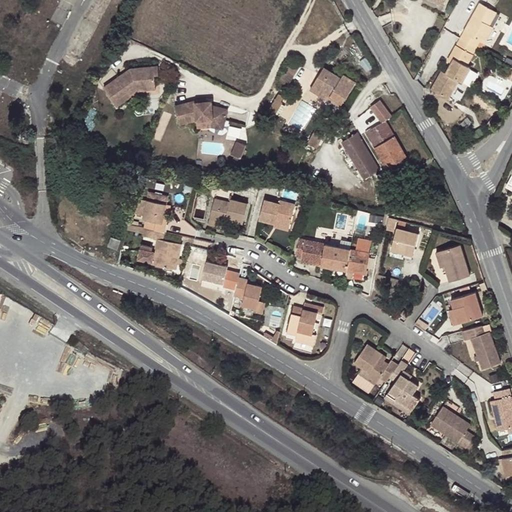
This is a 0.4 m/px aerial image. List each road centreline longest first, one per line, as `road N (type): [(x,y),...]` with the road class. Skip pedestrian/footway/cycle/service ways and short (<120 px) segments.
road 1 (tertiary): [(323,387),(186,305),(34,237),(19,252)]
road 2 (secondary): [(0,261),(224,404)]
road 3 (secondary): [(224,404),(19,252)]
road 4 (unknown): [(363,17),(310,48),(287,49),(247,103),(180,72)]
road 5 (tertiary): [(509,511),(323,387)]
road 6 (secondary): [(224,404),(391,511)]
road 7 (tertiary): [(451,172),(353,0)]
road 8 (residential): [(201,235),(236,243),(298,284),(351,298)]
road 9 (residential): [(351,298),(455,368)]
road 10 (tertiary): [(511,319),(467,203)]
